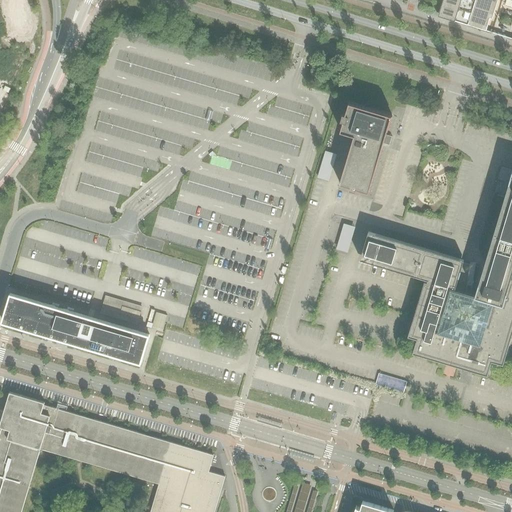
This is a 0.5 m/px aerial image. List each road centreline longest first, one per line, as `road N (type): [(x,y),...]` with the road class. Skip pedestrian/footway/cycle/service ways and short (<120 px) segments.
road 1 (unclassified): [(511,488),(0,337)]
road 2 (unclassified): [(0,372),(472,511)]
road 3 (secondary): [(233,0),(511,85)]
road 4 (secondary): [(511,67),(292,0)]
